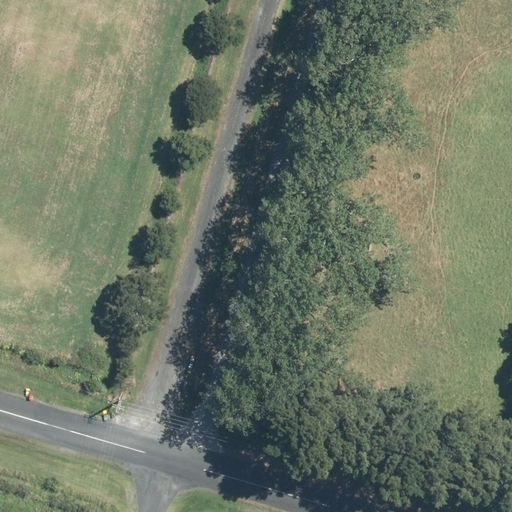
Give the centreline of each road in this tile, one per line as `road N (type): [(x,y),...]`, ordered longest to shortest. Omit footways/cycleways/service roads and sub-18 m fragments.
road 1 (residential): [(166,461),(183,340),(279,0)]
road 2 (unclassified): [(166,461),(334,511)]
road 3 (unclassified): [(0,412),(166,461)]
